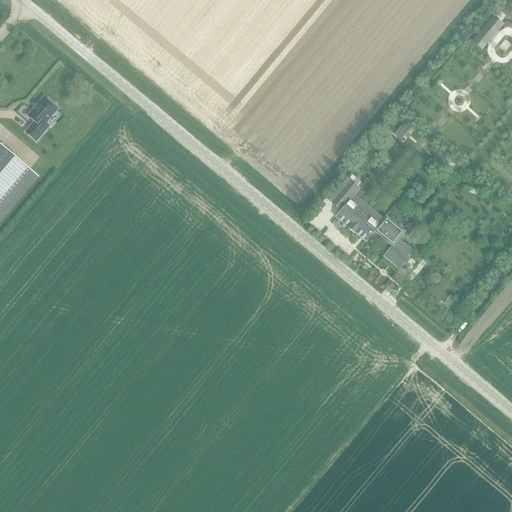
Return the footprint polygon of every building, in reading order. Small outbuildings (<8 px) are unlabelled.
[(493,16),(486,25),(495,33),(502,25),(493,16)] [(479,33),(472,41),(481,49),(488,41),(479,33)] [(57,109),(53,105),(52,104),(49,101),(48,101),(43,97),(27,116),(34,122),(25,132),(36,141),(48,127),(44,123),(57,109)] [(0,146),(0,230),(39,181),(26,169),(0,146)] [(344,179),(327,199),(341,211),(349,201),(356,193),(358,190),(344,179)] [(341,211),(335,217),(365,242),(374,232),(379,225),(349,201),(341,211)] [(379,225),(374,232),(393,247),(384,258),(398,270),(400,267),(405,271),(410,265),(405,261),(414,251),(406,244),(400,239),(405,233),(386,217),(386,218),(379,225)]
